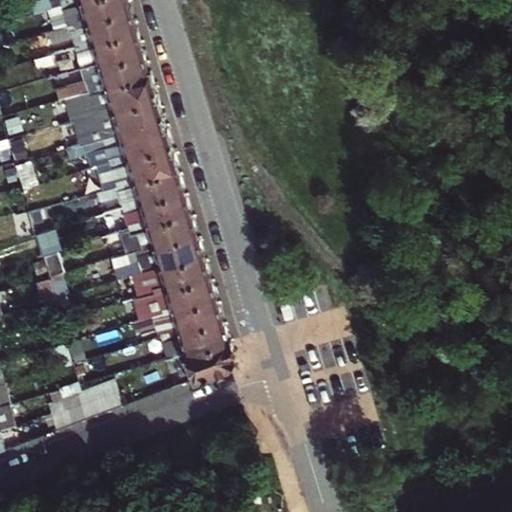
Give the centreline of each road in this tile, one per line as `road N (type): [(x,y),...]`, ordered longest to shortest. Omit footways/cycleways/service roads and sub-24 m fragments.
road 1 (tertiary): [(277,373),(160,0)]
road 2 (residential): [(0,478),(277,373)]
road 3 (tertiary): [(324,511),(277,373)]
